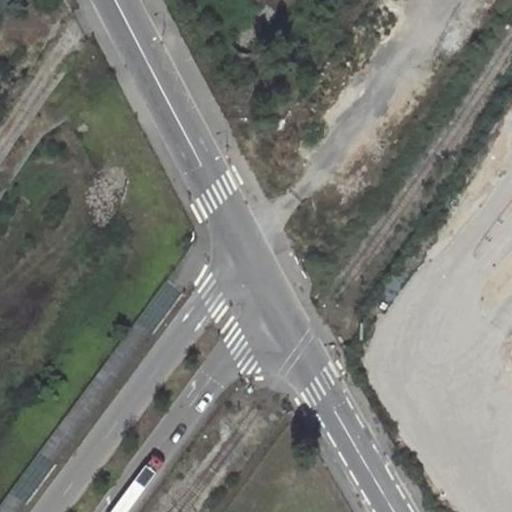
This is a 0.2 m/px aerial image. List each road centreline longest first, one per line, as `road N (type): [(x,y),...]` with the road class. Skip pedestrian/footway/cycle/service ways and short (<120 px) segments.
road 1 (secondary): [(245,248),(50,511)]
road 2 (tertiary): [(117,0),(245,248)]
road 3 (secondary): [(111,511),(271,297)]
road 4 (secondary): [(271,297),(396,511)]
